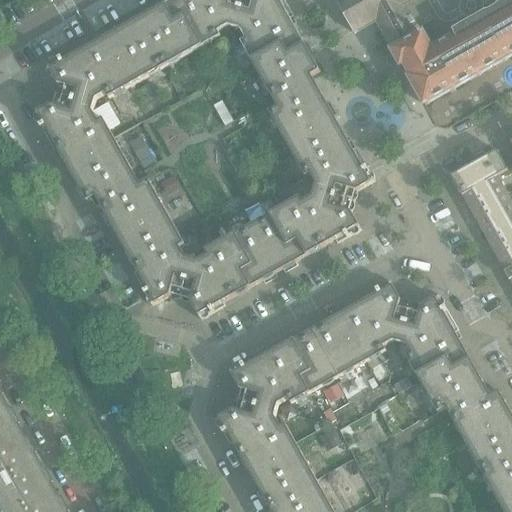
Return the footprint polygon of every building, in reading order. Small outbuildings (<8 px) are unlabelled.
[(217,39),(194,0),(176,0),(138,22),(165,69),(217,39)] [(289,17),(279,0),(194,0),(217,39),(220,37),(218,33),(228,27),(240,30),(246,41),(289,17)] [(425,106),(511,57),(511,0),(510,0),(509,0),(509,1),(509,2),(498,7),(499,8),(498,8),(498,9),(488,14),(487,14),(476,20),(475,20),(465,25),(465,26),(454,32),(454,33),(453,33),(456,37),(431,51),(431,49),(432,49),(424,35),(423,35),(422,34),(421,32),(419,32),(405,6),(407,5),(421,29),(434,22),(422,0),(337,0),(335,1),(354,35),(377,22),(393,51),(391,51),(400,67),(399,67),(400,70),(404,68),(408,76),(408,77),(405,78),(407,81),(409,79),(413,87),(414,90),(417,96),(419,98),(424,106),(425,106)] [(320,73),(304,45),(293,25),(290,27),(286,21),(290,19),(289,17),(246,41),(241,43),(272,99),(276,105),(278,109),(317,87),(315,83),(312,78),(320,73)] [(165,69),(138,22),(91,48),(93,52),(86,55),(84,52),(83,53),(106,95),(109,101),(165,69)] [(96,101),(106,95),(83,53),(74,58),(72,54),(48,68),(58,85),(51,106),(34,116),(35,118),(39,116),(43,122),(39,124),(42,130),(45,128),(56,147),(98,123),(93,113),(96,101)] [(349,144),(340,127),(317,87),(278,109),(270,114),(306,178),(311,175),(353,151),(352,150),(349,152),(345,146),(349,144)] [(135,176),(120,149),(104,120),(98,123),(56,147),(78,187),(82,185),(88,196),(85,198),(88,203),(96,199),(98,203),(101,207),(140,185),(137,181),(135,176)] [(141,137),(130,143),(139,161),(151,155),(141,137)] [(351,214),(357,193),(375,183),(374,181),(370,183),(367,176),(370,174),(370,173),(367,169),(364,170),(353,151),(311,175),(316,185),(313,198),(303,204),(326,246),(335,241),(337,245),(361,231),(351,214)] [(497,177),(508,172),(497,152),(478,163),(476,159),(455,171),(457,175),(451,178),(462,198),(463,197),(497,177)] [(473,214),(507,195),(497,177),(463,197),(473,214)] [(185,246),(163,208),(159,201),(148,182),(140,186),(140,185),(101,207),(104,213),(108,211),(114,223),(110,225),(137,273),(159,260),(180,249),(185,246)] [(482,230),(511,213),(511,204),(507,195),(473,214),(482,230)] [(326,246),(303,204),(300,199),(253,226),(279,273),(326,246)] [(491,247),(511,235),(511,213),(482,230),(491,247)] [(279,273),(253,226),(205,252),(208,257),(232,299),(279,273)] [(511,235),(491,247),(502,266),(511,260),(511,235)] [(232,299),(208,257),(198,262),(186,259),(180,249),(159,260),(137,273),(148,291),(144,293),(148,299),(151,297),(155,304),(151,306),(152,308),(170,298),(191,303),(201,321),(225,308),(223,304),(232,299)] [(511,260),(502,266),(511,283),(511,260)] [(454,331),(443,313),(447,311),(439,297),(421,307),(400,301),(390,283),(376,291),(378,294),(359,305),(383,348),(394,342),(406,346),(411,355),(454,331)] [(386,353),(383,348),(359,305),(312,331),(339,379),(386,353)] [(339,379),(312,331),(265,358),(289,401),(291,406),(339,379)] [(488,392),(471,362),(454,331),(411,355),(407,358),(438,414),(447,409),(449,414),(452,418),(490,396),(488,392)] [(278,407),(289,401),(265,358),(246,369),(244,365),(230,373),(240,391),(234,412),(216,422),(230,446),(233,444),(238,453),(280,429),(275,419),(278,407)] [(511,457),(511,415),(504,401),(500,403),(497,396),(500,394),(499,393),(491,397),(490,396),(452,418),(483,474),(511,457)] [(16,426),(7,411),(0,397),(0,482),(3,488),(0,490),(0,511),(64,511),(57,499),(55,500),(47,486),(49,485),(24,440),(22,441),(14,427),(16,426)] [(333,413),(327,416),(328,418),(331,422),(331,423),(337,419),(334,414),(333,413)] [(316,481),(303,457),(285,426),(280,429),(238,453),(260,492),(264,490),(270,502),(267,504),(269,508),(316,481)] [(334,431),(320,438),(326,451),(341,444),(334,431)] [(511,511),(511,457),(483,474),(503,511),(511,511)] [(333,511),(332,510),(316,481),(269,508),(271,511),(275,510),(276,511),(333,511)]
